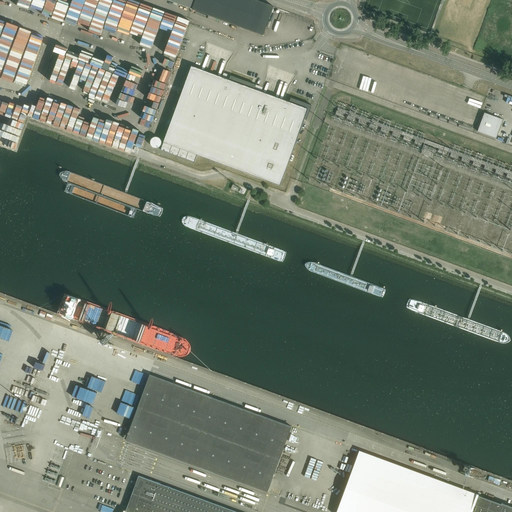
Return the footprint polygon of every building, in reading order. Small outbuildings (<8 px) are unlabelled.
[(255,0),(167,0),(263,35),(274,7),(255,0)] [(173,28),(165,55),(178,59),(190,17),(142,3),(137,18),(145,21),(145,19),(149,20),(143,39),(156,43),(161,25),(173,28)] [(355,56),(357,50),(348,47),(345,52),(355,56)] [(368,57),(357,53),(354,61),(365,65),(368,57)] [(280,185),(304,121),(306,122),(311,107),(292,100),(291,103),(254,89),(255,87),(230,78),(229,80),(192,66),(161,150),(194,163),(197,155),(208,159),(280,185)] [(117,107),(123,109),(129,93),(123,91),(122,96),(119,95),(117,98),(120,99),(117,107)] [(497,138),(504,119),(485,113),(478,131),(497,138)] [(116,139),(129,143),(135,127),(130,126),(123,123),(122,123),(122,120),(117,118),(114,127),(114,122),(109,121),(108,121),(108,136),(109,136),(113,124),(113,127),(110,137),(116,139),(118,133),(118,136),(116,139)] [(152,137),(151,147),(161,147),(162,138),(152,137)] [(425,145),(421,154),(432,158),(436,149),(425,145)] [(131,370),(131,372),(137,374),(137,375),(142,377),(144,372),(130,367),(129,369),(131,370)] [(150,375),(126,440),(267,492),(291,426),(150,375)] [(356,460),(336,511),(471,511),(475,503),(356,460)] [(238,511),(139,476),(126,511),(127,511),(238,511)] [(511,511),(511,506),(502,503),(502,504),(478,495),(475,503),(471,511),(511,511)]
